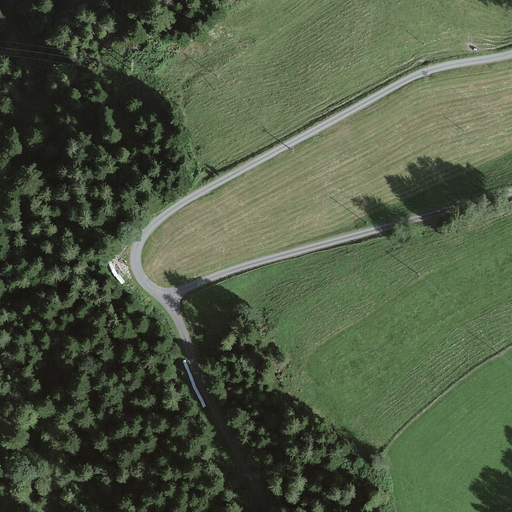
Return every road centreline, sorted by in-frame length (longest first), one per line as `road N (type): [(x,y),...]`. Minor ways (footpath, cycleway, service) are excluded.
road 1 (unclassified): [(511,53),(410,77),(190,197),(148,228),(137,250),(144,280),(165,292)]
road 2 (unclassified): [(165,292),(511,191)]
road 3 (unclassified): [(165,292),(198,377),(270,511)]
